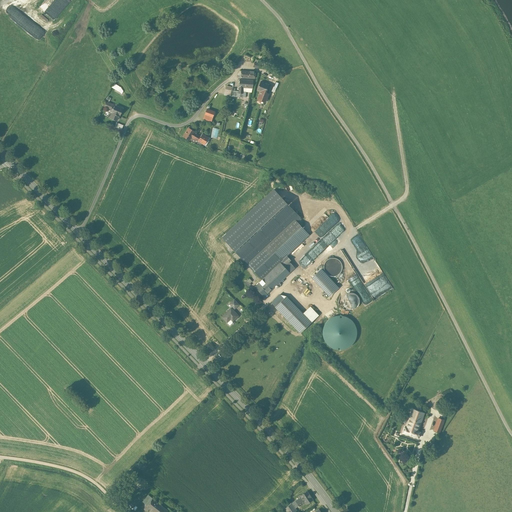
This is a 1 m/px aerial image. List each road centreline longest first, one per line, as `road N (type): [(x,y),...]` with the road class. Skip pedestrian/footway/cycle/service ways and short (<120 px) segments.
road 1 (secondary): [(79,234),(300,464),(335,511)]
road 2 (residential): [(279,77),(242,65),(185,128),(131,119),(79,234)]
road 3 (track): [(395,101),(406,192),(357,228)]
road 4 (unclassified): [(121,511),(77,472),(0,455)]
